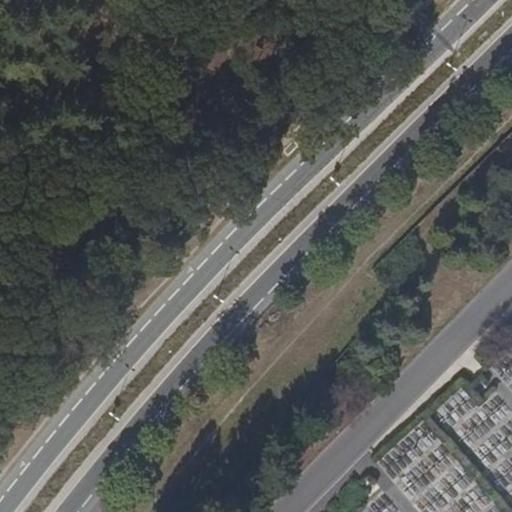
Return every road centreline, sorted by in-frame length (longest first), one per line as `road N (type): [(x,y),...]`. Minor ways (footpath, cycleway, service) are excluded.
road 1 (secondary): [(484,0),(154,329),(2,511)]
road 2 (secondary): [(63,511),(148,409),(511,37)]
